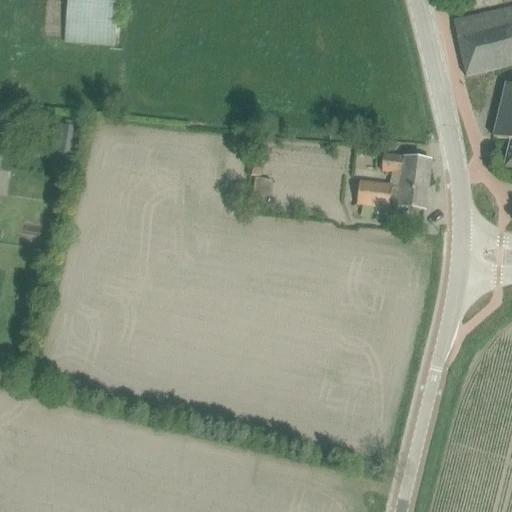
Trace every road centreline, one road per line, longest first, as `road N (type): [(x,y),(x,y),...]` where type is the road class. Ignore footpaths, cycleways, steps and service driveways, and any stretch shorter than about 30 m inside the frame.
road 1 (secondary): [(400,511),(458,274)]
road 2 (secondary): [(462,234),(451,139),(417,0)]
